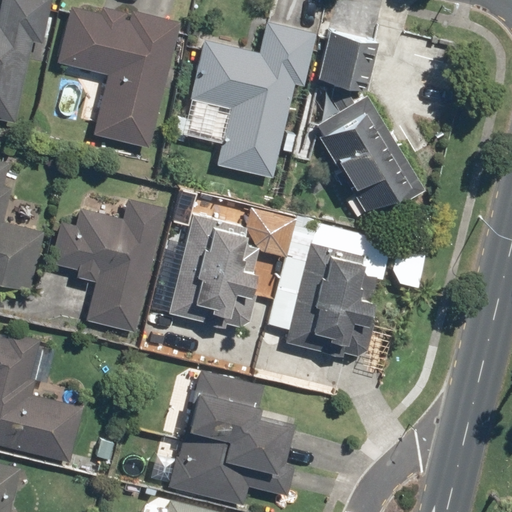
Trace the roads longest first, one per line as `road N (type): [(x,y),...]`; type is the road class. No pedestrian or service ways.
road 1 (primary): [(459,450),(511,231)]
road 2 (residential): [(364,511),(418,450),(459,450)]
